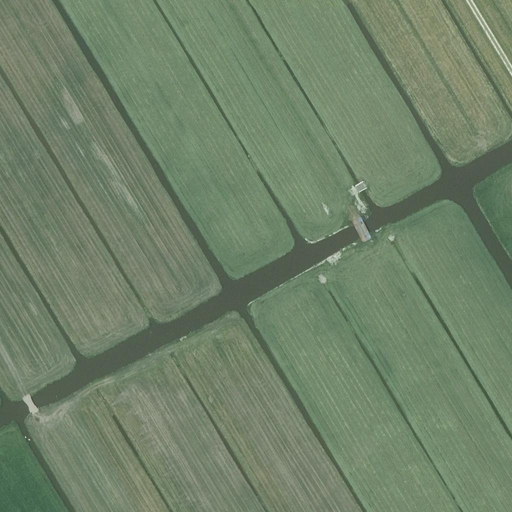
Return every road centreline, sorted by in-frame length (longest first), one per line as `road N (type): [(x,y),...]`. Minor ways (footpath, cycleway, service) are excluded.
road 1 (track): [(365,239),(223,0)]
road 2 (track): [(0,354),(34,413),(52,422),(67,403),(180,347)]
